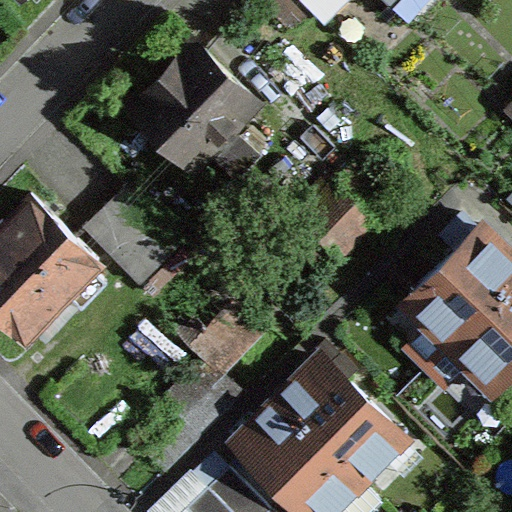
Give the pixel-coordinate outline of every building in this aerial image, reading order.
[(312,8),(304,0),(265,0),(293,27),(312,8)] [(333,0),(304,0),(312,8),(319,14),(333,0)] [(129,101),(194,164),(211,147),(237,173),(260,150),(233,123),(257,98),(205,47),(189,63),(177,52),(129,101)] [(338,178),(302,214),(339,250),(374,214),(338,178)] [(129,180),(85,222),(141,280),(185,237),(129,180)] [(99,254),(33,190),(0,224),(0,304),(27,330),(68,287),(83,302),(108,276),(92,261),(99,254)] [(480,221),(411,291),(431,310),(424,318),(447,341),(511,276),(511,240),(508,237),(502,243),(480,221)] [(203,265),(160,312),(222,369),(265,322),(203,265)] [(511,276),(447,341),(469,363),(464,368),(486,390),(511,364),(511,276)] [(301,373),(279,394),(363,476),(406,432),(329,357),(307,379),(301,373)] [(264,422),(242,444),(310,511),(325,511),(363,476),(279,394),(257,416),(264,422)] [(163,396),(128,431),(147,449),(181,414),(163,396)] [(209,482),(188,503),(196,511),(264,511),(272,504),(230,461),(209,482)] [(191,464),(150,504),(157,511),(178,511),(188,503),(209,482),(191,464)] [(196,511),(188,503),(178,511),(196,511)]
